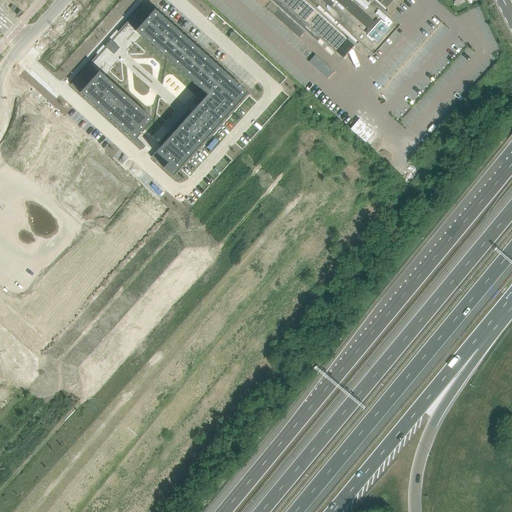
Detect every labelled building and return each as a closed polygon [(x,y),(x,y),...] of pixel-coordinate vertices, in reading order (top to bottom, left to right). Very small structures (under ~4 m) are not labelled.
[(268,0),(331,56),(332,55),(334,53),(342,59),(342,58),(354,46),(355,44),(369,57),(396,27),(382,14),(385,12),(384,11),(393,0),(396,2),(397,1),(395,0),(381,0),(377,5),(371,0),(268,0)] [(145,2),(126,22),(128,24),(135,30),(135,31),(140,36),(166,59),(167,60),(201,91),(202,91),(206,95),(197,105),(191,112),(188,115),(186,117),(160,147),(151,157),(172,176),(246,93),(154,10),(145,2)] [(315,54),(308,61),(327,78),(333,71),(315,54)] [(89,64),(70,85),(79,93),(133,141),(136,138),(144,129),(152,120),(150,118),(148,116),(104,76),(98,71),(98,72),(90,65),(89,64)] [(350,129),(365,142),(374,133),(359,119),(350,129)] [(399,156),(395,160),(405,168),(409,163),(399,156)]
